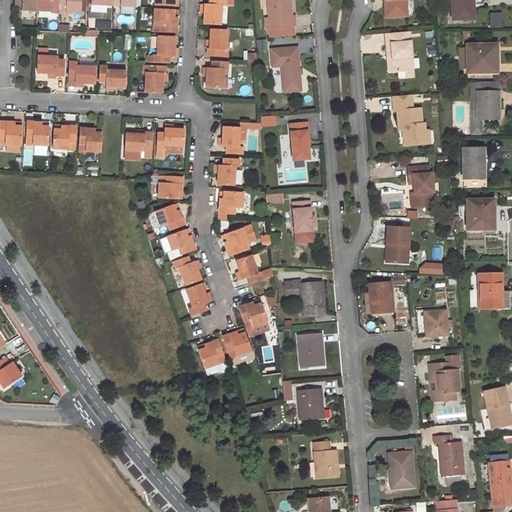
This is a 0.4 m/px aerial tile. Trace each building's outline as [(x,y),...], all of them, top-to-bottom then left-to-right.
[(15,0),(15,6),(22,7),(22,10),(52,11),(52,8),(68,9),(68,12),(82,13),(82,0),(15,0)] [(220,24),(221,5),(225,5),(231,5),(230,0),(208,0),(209,4),(204,4),(203,24),(220,24)] [(288,0),(265,0),(267,18),(263,18),(264,27),(269,27),(293,25),(293,16),(290,16),(288,0)] [(384,0),(385,17),(395,16),(395,9),(390,9),(389,0),(384,0)] [(389,0),(390,9),(395,9),(395,16),(407,15),(405,0),(389,0)] [(473,19),(472,0),(451,0),(452,20),(473,19)] [(174,11),(162,11),(154,10),(153,25),(161,26),(161,32),(177,33),(177,19),(173,19),(174,11)] [(490,14),(491,27),(503,26),(502,13),(490,14)] [(293,34),(293,25),(269,27),(270,36),(293,34)] [(211,30),(210,40),(210,47),(208,47),(207,55),(223,56),(223,48),(226,48),(227,30),(211,30)] [(409,31),(385,33),(387,53),(392,52),(393,71),(406,71),(413,70),(409,31)] [(158,36),(156,55),(152,55),(146,55),(146,61),(168,63),(169,56),(174,56),(175,36),(158,36)] [(496,45),(466,45),(466,50),(467,66),(467,73),(494,72),(493,56),(497,56),(496,45)] [(297,47),(270,49),(272,66),(281,66),(282,84),(289,84),(289,92),(300,91),(297,47)] [(246,61),(254,62),(254,53),(246,53),(246,61)] [(38,72),(56,73),(56,76),(64,76),(65,60),(57,59),(57,57),(47,56),(38,56),(38,72)] [(207,76),(206,87),(223,88),(224,68),(228,69),(228,61),(212,61),(211,68),(207,68),(207,76)] [(245,70),(255,70),(254,62),(246,61),(245,70)] [(96,67),(76,66),(76,62),(69,62),(68,77),(75,78),(75,83),(95,84),(96,67)] [(129,70),(109,70),(109,65),(102,65),(101,82),(108,82),(108,87),(117,87),(128,87),(129,70)] [(161,94),(163,74),(165,74),(166,67),(147,65),(144,93),(161,94)] [(280,68),(272,68),(273,92),(281,92),(280,68)] [(499,120),(498,92),(477,92),(478,114),(478,120),(499,120)] [(412,109),(411,94),(394,96),(395,111),(396,110),(397,123),(401,123),(402,129),(403,139),(414,138),(415,145),(426,144),(425,137),(424,123),(422,123),(421,108),(412,109)] [(274,125),(273,115),(259,117),(260,124),(260,127),(274,125)] [(0,139),(20,141),(21,123),(14,123),(14,119),(0,118),(0,139)] [(27,145),(49,146),(50,127),(42,126),(42,123),(28,122),(27,145)] [(306,123),(289,124),(292,160),(309,159),(306,123)] [(223,125),(222,145),(222,152),(242,153),(242,147),(238,146),(240,126),(223,125)] [(54,129),(53,149),(69,149),(75,150),(76,127),(62,127),(61,130),(54,129)] [(173,127),(164,127),(164,132),(158,132),(157,149),(164,149),(165,145),(184,146),(184,128),(173,127)] [(87,144),(87,151),(101,152),(102,133),(95,132),(95,129),(80,128),(80,143),(87,144)] [(125,149),(144,150),(145,148),(151,148),(152,133),(145,133),(145,134),(137,134),(126,134),(125,149)] [(281,163),(290,163),(288,135),(280,135),(281,163)] [(484,178),(483,149),(463,149),(463,179),(484,178)] [(234,185),(235,165),(239,165),(240,158),(223,158),(223,165),(219,164),(218,172),(218,184),(234,185)] [(429,166),(408,168),(408,176),(413,175),(414,183),(414,193),(415,207),(432,206),(431,192),(433,192),(432,173),(429,173),(429,166)] [(160,175),(159,198),(179,199),(179,191),(183,191),(183,177),(160,175)] [(219,198),(218,213),(234,214),(234,207),(242,207),(242,192),(224,191),(223,198),(219,198)] [(282,194),(266,196),(267,204),(283,202),(282,194)] [(493,210),(493,200),(467,200),(467,229),(492,229),(492,210),(493,210)] [(309,201),(292,202),(295,232),(311,231),(309,201)] [(154,211),(159,225),(167,223),(169,229),(184,224),(179,210),(175,211),(172,204),(154,211)] [(229,255),(250,248),(247,241),(248,240),(244,228),(226,234),(228,240),(224,241),(229,255)] [(409,228),(387,228),(386,263),(407,263),(409,228)] [(166,236),(171,250),(179,248),(181,254),(195,249),(190,235),(187,236),(185,229),(166,236)] [(259,272),(252,255),(237,261),(240,271),(243,279),(248,278),(250,284),(273,276),(272,268),(259,272)] [(179,268),(185,285),(200,279),(196,268),(194,261),(189,262),(187,257),(173,262),(175,269),(179,268)] [(479,308),(502,308),(508,308),(508,291),(501,291),(501,275),(478,275),(479,308)] [(294,297),(292,282),(284,283),(285,298),(294,297)] [(324,313),(321,283),(299,285),(302,315),(324,313)] [(392,312),(390,283),(368,285),(371,314),(392,312)] [(208,302),(201,284),(186,290),(192,307),(188,308),(190,316),(206,310),(203,304),(208,302)] [(252,326),(267,320),(260,302),(253,305),(252,302),(245,305),(238,307),(243,322),(250,319),(252,326)] [(447,336),(445,311),(424,313),(426,337),(447,336)] [(248,334),(269,326),(267,320),(252,326),(250,319),(243,322),(244,324),(248,334)] [(222,338),(230,359),(251,352),(244,333),(237,336),(236,333),(222,338)] [(323,366),(321,334),(298,336),(300,368),(323,366)] [(198,351),(205,369),(226,361),(218,339),(204,344),(206,349),(198,351)] [(24,378),(13,363),(11,365),(6,357),(0,360),(0,382),(6,390),(24,378)] [(453,362),(430,364),(431,372),(435,372),(436,394),(433,394),(433,401),(448,400),(448,393),(455,392),(459,392),(458,371),(454,371),(453,362)] [(283,401),(292,400),(290,381),(281,382),(283,401)] [(484,391),(492,427),(509,423),(505,405),(508,404),(504,387),(484,391)] [(323,419),(321,389),(298,391),(300,421),(323,419)] [(442,477),(462,475),(460,443),(449,444),(449,435),(433,437),(434,445),(438,445),(442,477)] [(316,478),(338,476),(336,452),(330,453),(329,443),(313,444),(316,478)] [(490,456),(506,455),(511,454),(511,446),(505,447),(490,448),(490,456)] [(414,487),(411,453),(388,454),(391,489),(414,487)] [(511,495),(509,462),(489,464),(492,497),(493,497),(494,506),(509,504),(508,495),(511,495)] [(328,511),(328,499),(309,501),(309,511),(328,511)] [(435,501),(436,511),(456,511),(456,508),(455,509),(454,500),(435,501)]
